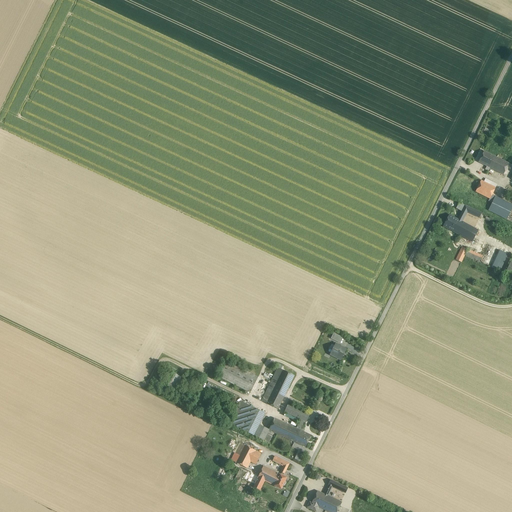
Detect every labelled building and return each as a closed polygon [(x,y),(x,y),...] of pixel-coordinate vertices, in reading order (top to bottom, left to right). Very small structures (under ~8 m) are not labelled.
[(493,156),(484,151),(478,162),(487,166),(485,170),(488,171),(490,168),(488,167),(493,156)] [(509,163),(493,156),(488,167),(490,168),(503,174),(509,163)] [(492,203),(495,196),(492,195),(497,184),(485,179),(484,182),(481,181),(476,192),(490,199),(489,201),(492,203)] [(511,208),(511,204),(495,196),(492,203),(490,208),(488,210),(507,219),(511,208)] [(465,205),(459,202),(456,208),(462,211),(465,205)] [(481,213),(465,205),(462,211),(458,219),(460,220),(462,221),(467,212),(479,218),(481,213)] [(458,219),(449,215),(443,226),(453,232),(460,220),(458,219)] [(462,221),(460,220),(453,232),(465,238),(471,226),(462,221)] [(478,230),(471,226),(465,238),(472,242),(478,230)] [(462,247),(456,260),(461,262),(467,249),(462,247)] [(478,254),(468,250),(465,256),(475,260),(476,260),(478,254)] [(500,250),(492,267),(500,271),(508,254),(500,250)] [(343,338),(334,333),(331,339),(340,343),(343,338)] [(346,349),(336,344),(335,346),(331,353),(330,355),(341,360),(342,356),(343,356),(344,353),(346,349)] [(226,361),(225,364),(257,380),(258,377),(226,361)] [(257,380),(225,364),(219,377),(250,393),(257,380)] [(294,376),(278,368),(271,381),(288,389),(294,376)] [(181,377),(173,373),(168,385),(175,388),(181,377)] [(288,389),(271,381),(261,401),(278,409),(288,389)] [(254,408),(240,401),(229,424),(243,430),(248,419),(254,408)] [(310,414),(288,404),(284,412),(300,420),(305,422),(306,422),(310,414)] [(265,413),(254,408),(248,419),(259,425),(265,413)] [(296,428),(275,418),(269,430),(273,433),(294,442),(300,430),(296,428)] [(259,425),(248,419),(243,430),(254,436),(259,425)] [(305,422),(300,420),(296,428),(300,430),(301,431),(305,422)] [(269,430),(259,425),(254,436),(268,443),(273,433),(269,430)] [(301,431),(300,430),(294,442),(306,447),(311,435),(301,431)] [(261,453),(239,443),(230,460),(247,469),(250,462),(255,465),(261,453)] [(298,450),(294,459),(300,462),(304,453),(298,450)] [(283,466),(280,474),(283,475),(289,463),(276,456),(274,462),(283,466)] [(255,484),(253,487),(260,491),(265,481),(262,480),(268,468),(264,466),(258,477),(255,484)] [(280,474),(268,468),(262,480),(265,481),(274,486),(280,474)] [(246,474),(239,470),(235,479),(239,480),(241,477),(244,478),(246,474)] [(258,477),(247,472),(246,474),(244,478),(255,484),(258,477)] [(283,475),(280,474),(274,486),(281,490),(287,477),(283,475)] [(348,488),(330,480),(328,485),(332,487),(345,493),(348,488)] [(324,494),(327,495),(329,497),(329,496),(330,494),(329,494),(332,487),(328,485),(324,494)] [(327,495),(324,494),(318,491),(312,503),(309,502),(307,507),(316,511),(318,507),(323,509),(326,505),(323,504),(327,495)] [(336,511),(341,502),(329,496),(329,497),(327,495),(323,504),(326,505),(323,509),(329,511),(336,511)]
